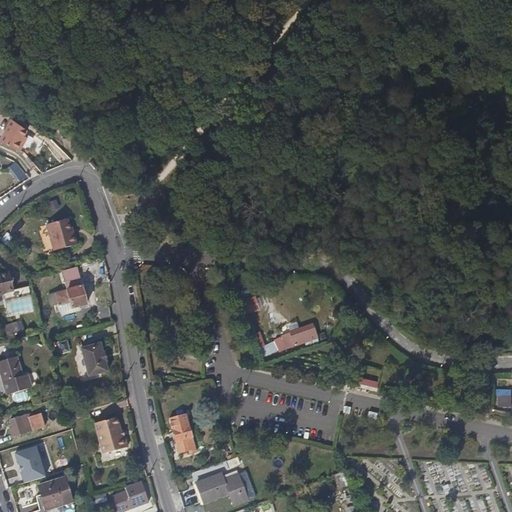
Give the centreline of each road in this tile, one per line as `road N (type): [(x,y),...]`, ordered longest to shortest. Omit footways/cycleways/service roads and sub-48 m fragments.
road 1 (unclassified): [(476,361),(412,349),(336,275),(316,268),(113,251)]
road 2 (track): [(511,54),(415,70),(333,96),(238,88)]
road 3 (unclassified): [(175,511),(113,251)]
road 4 (unclassified): [(113,251),(80,172),(0,209)]
road 5 (track): [(131,213),(238,88)]
